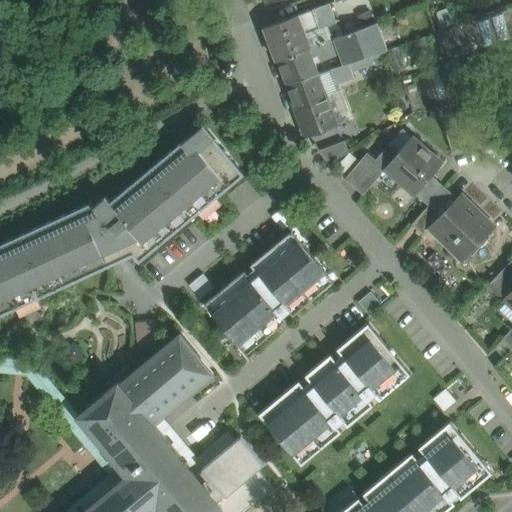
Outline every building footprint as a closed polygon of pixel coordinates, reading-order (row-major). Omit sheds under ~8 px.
[(329,4),(309,11),(315,27),(334,19),(329,4)] [(315,27),(309,11),(299,15),(305,33),(315,27)] [(299,15),(267,27),(279,60),(310,48),(305,33),(299,15)] [(55,23),(30,23),(29,68),(54,68),(55,23)] [(378,23),(335,38),(340,52),(345,65),(385,51),(387,50),(378,23)] [(335,38),(310,48),(313,55),(317,53),(320,60),(340,52),(335,38)] [(310,48),(279,60),(287,84),(319,73),(313,55),(310,48)] [(385,51),(345,65),(333,69),(338,82),(355,76),(353,72),(375,65),(379,75),(392,71),(385,51)] [(230,57),(228,57),(228,60),(225,60),(221,69),(223,71),(221,73),(223,74),(225,73),(231,76),(232,78),(233,77),(233,75),(237,65),(239,64),(238,62),(236,63),(230,61),(230,57)] [(319,73),(287,84),(297,110),(328,98),(319,73)] [(330,103),(338,124),(354,118),(346,97),(330,103)] [(297,110),(296,110),(306,136),(338,124),(330,103),(328,98),(297,110)] [(448,105),(437,109),(446,135),(457,132),(448,105)] [(203,124),(110,202),(105,197),(95,205),(93,202),(0,245),(0,316),(133,255),(139,262),(245,174),(203,124)] [(442,163),(411,137),(398,152),(388,144),(375,158),(386,167),(385,168),(414,194),(415,193),(430,177),(442,163)] [(344,141),(318,150),(328,164),(350,156),(344,141)] [(367,151),(344,178),(362,194),(385,168),(386,167),(375,158),(367,151)] [(443,188),(430,177),(415,193),(429,205),(443,188)] [(455,198),(443,188),(429,205),(411,225),(422,235),(426,229),(455,198)] [(459,194),(455,198),(426,229),(461,262),(494,226),(459,194)] [(296,219),(285,205),(278,211),(290,225),(296,219)] [(256,270),(250,275),(245,269),(210,299),(221,312),(216,317),(239,344),(244,340),(252,349),(287,320),(284,316),(290,311),(294,315),(328,286),(314,270),(320,265),(306,247),(300,252),(286,236),(251,264),(256,270)] [(511,259),(489,283),(506,299),(511,292),(511,259)] [(203,273),(189,285),(201,299),(215,287),(203,273)] [(381,304),(371,291),(358,302),(369,314),(381,304)] [(332,354),(306,375),(311,381),(305,386),(300,380),(265,409),(279,425),(274,430),(288,448),(294,443),(308,459),(342,431),(338,426),(344,421),(348,426),(374,404),(370,400),(376,395),(380,399),(411,374),(369,323),(338,349),(343,355),(336,360),(332,354)] [(511,329),(503,339),(511,346),(511,329)] [(130,475),(84,511),(153,511),(157,509),(160,511),(218,511),(223,508),(217,501),(262,464),(241,440),(197,477),(152,424),(213,373),(181,335),(120,385),(119,383),(80,415),(80,416),(130,475)] [(34,360),(0,356),(0,371),(28,374),(112,476),(67,511),(84,511),(130,475),(80,416),(80,415),(34,360)] [(456,401),(446,388),(434,398),(444,411),(456,401)] [(359,497),(341,511),(444,511),(455,503),(453,500),(459,495),(462,498),(486,477),(476,465),(482,460),(460,434),(454,439),(444,427),(419,447),(425,454),(418,459),(413,452),(364,493),(369,500),(364,503),(359,497)]
